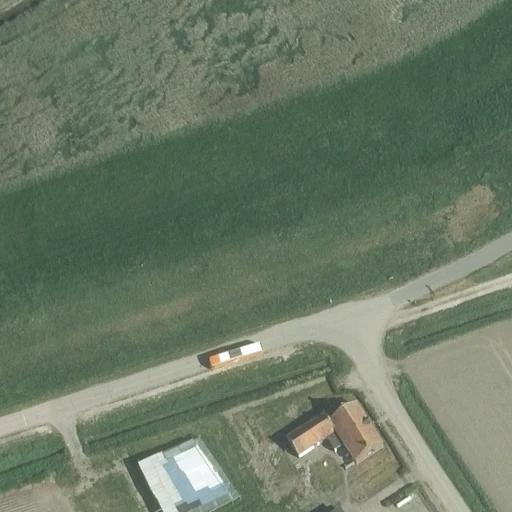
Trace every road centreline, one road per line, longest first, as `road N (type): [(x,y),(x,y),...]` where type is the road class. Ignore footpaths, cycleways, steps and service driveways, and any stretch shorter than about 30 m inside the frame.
road 1 (unclassified): [(0,428),(349,315)]
road 2 (unclassified): [(464,511),(377,382),(349,315)]
road 3 (unclassified): [(349,315),(511,243)]
road 4 (track): [(511,282),(390,322),(349,315)]
